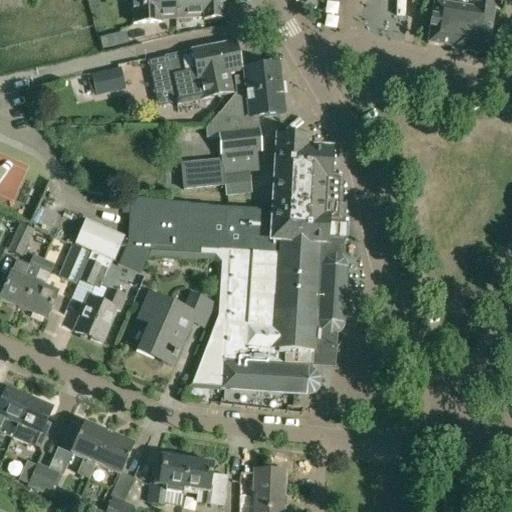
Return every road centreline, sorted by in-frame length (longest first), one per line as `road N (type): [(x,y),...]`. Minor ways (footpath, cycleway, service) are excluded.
road 1 (tertiary): [(440,394),(391,285),(352,141),(310,67)]
road 2 (residential): [(0,346),(85,385),(317,437)]
road 3 (residential): [(0,86),(281,15)]
road 4 (residential): [(511,84),(353,49)]
road 5 (residential): [(317,437),(392,447),(454,420)]
